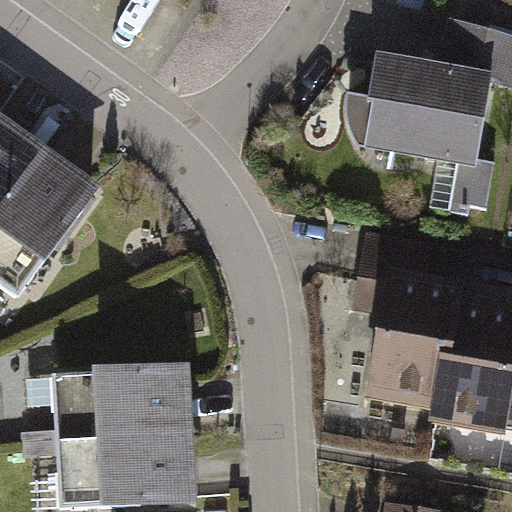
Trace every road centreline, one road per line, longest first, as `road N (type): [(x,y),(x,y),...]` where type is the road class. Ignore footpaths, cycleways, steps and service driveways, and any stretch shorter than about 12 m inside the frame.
road 1 (residential): [(180,154),(261,292),(277,511)]
road 2 (residential): [(0,17),(156,128),(180,154)]
road 3 (residential): [(303,0),(268,70),(180,154)]
